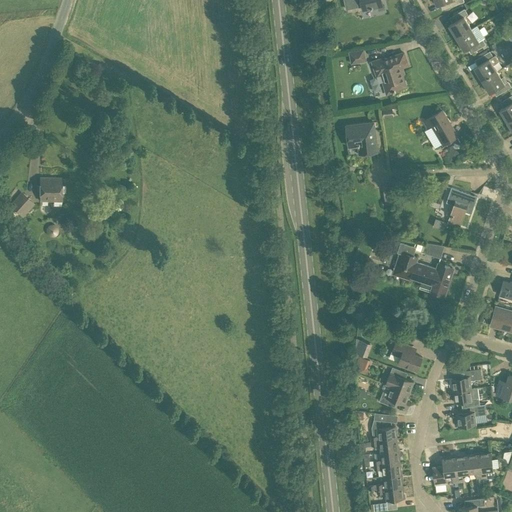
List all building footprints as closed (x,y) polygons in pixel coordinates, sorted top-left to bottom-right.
[(360,0),(363,10),(383,6),(381,0),(360,0)] [(434,0),(436,5),(444,2),(446,8),(464,2),(463,0),(434,0)] [(456,38),(471,29),(464,17),(468,14),(464,9),(452,16),(456,21),(449,25),(456,38)] [(477,25),(471,29),(456,38),(464,50),(471,46),(474,52),(486,45),(482,39),(484,37),(477,25)] [(351,64),(366,61),(364,48),(348,51),(351,64)] [(482,80),(497,71),(493,65),(499,61),(495,55),(493,56),(490,51),(478,58),(481,63),(474,67),(482,80)] [(408,65),(404,53),(383,59),(383,58),(372,62),(376,73),(382,71),(385,83),(383,83),(387,94),(395,92),(394,90),(406,86),(402,73),(401,74),(399,68),(408,65)] [(497,71),(482,80),(489,93),(496,89),(500,94),(511,87),(508,81),(504,83),(497,71)] [(511,119),(511,94),(503,100),(507,106),(500,110),(507,122),(511,119)] [(384,118),(393,117),(392,109),(383,110),(384,118)] [(457,135),(442,111),(424,121),(428,128),(432,126),(443,144),(457,135)] [(377,151),(374,122),(346,125),(349,146),(358,145),(359,153),(377,151)] [(449,158),(454,164),(463,157),(458,150),(449,158)] [(40,190),(61,191),(61,179),(40,179),(40,190)] [(386,204),(395,203),(392,185),(383,186),(386,204)] [(471,214),(477,196),(470,193),(451,187),(446,202),(455,205),(449,221),(460,225),(464,211),(471,214)] [(61,202),(61,191),(40,190),(40,202),(61,202)] [(23,217),(35,203),(20,191),(0,216),(7,222),(13,215),(14,216),(17,212),(23,217)] [(436,268),(416,262),(418,257),(413,256),(416,247),(401,242),(397,252),(400,253),(394,270),(396,275),(410,279),(411,277),(422,281),(423,277),(433,280),(429,290),(445,295),(454,268),(445,265),(444,268),(437,266),(436,268)] [(425,243),(422,253),(440,259),(444,247),(425,243)] [(511,282),(504,280),(499,295),(511,298),(511,282)] [(511,330),(511,311),(496,306),(491,323),(499,325),(499,327),(502,327),(502,326),(506,327),(506,329),(511,330)] [(409,345),(396,341),(390,358),(399,362),(398,363),(417,370),(422,357),(406,351),(409,345)] [(366,374),(369,368),(368,368),(370,360),(359,356),(356,363),(360,364),(358,371),(366,374)] [(386,384),(408,393),(413,381),(402,377),(404,372),(392,367),(388,378),(386,384)] [(453,390),(471,388),(470,380),(482,378),(481,368),(465,370),(466,376),(452,378),(453,390)] [(511,398),(511,375),(509,375),(506,385),(499,383),(496,394),(511,398)] [(404,404),(408,393),(386,384),(383,384),(382,387),(384,389),(379,401),(391,405),(394,400),(404,404)] [(470,406),(480,405),(478,394),(477,387),(471,388),(453,390),(455,402),(466,401),(467,407),(470,407),(470,406)] [(366,398),(368,391),(360,389),(358,396),(366,398)] [(470,406),(470,407),(470,412),(457,414),(458,426),(476,424),(475,416),(487,414),(486,404),(480,405),(470,406)] [(390,422),(391,414),(374,412),(374,419),(390,422)] [(371,441),(397,438),(396,426),(378,428),(379,436),(371,436),(371,441)] [(381,452),(399,450),(397,438),(371,441),(372,446),(380,445),(381,452)] [(374,465),(400,462),(399,450),(381,452),(382,459),(374,460),(374,465)] [(494,471),(491,452),(479,454),(482,479),(495,477),(494,471)] [(477,479),(482,479),(479,454),(467,455),(469,472),(476,471),(477,479)] [(462,473),(469,472),(467,455),(455,457),(458,482),(463,481),(462,473)] [(453,482),(458,482),(455,457),(443,458),(443,465),(433,467),(435,485),(446,483),(446,481),(453,480),(453,482)] [(383,476),(401,474),(400,462),(374,465),(375,470),(383,469),(383,476)] [(377,489),(403,486),(401,474),(383,476),(384,483),(376,484),(368,485),(368,490),(377,489)] [(403,486),(377,489),(378,494),(385,493),(386,500),(404,498),(403,486)] [(460,511),(498,511),(498,509),(486,511),(480,511),(478,511),(477,505),(485,504),(484,497),(464,500),(465,506),(460,507),(460,511)] [(371,511),(388,509),(387,502),(370,504),(371,511)]
